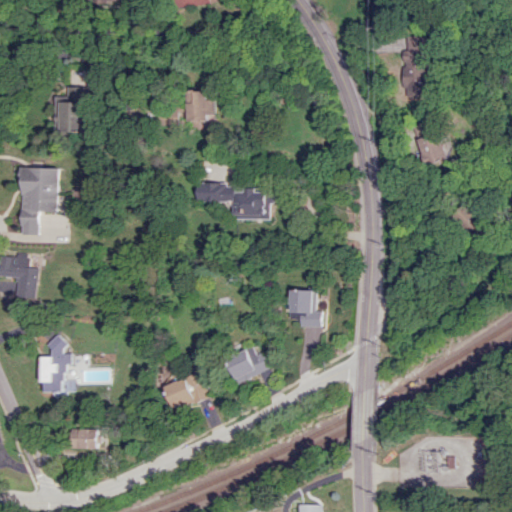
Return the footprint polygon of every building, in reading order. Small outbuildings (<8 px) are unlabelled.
[(210,1),(209,0),(172,0),(174,8),(210,1)] [(425,35),(403,36),(405,92),(427,92),(425,35)] [(86,132),(87,86),(66,86),(66,96),(54,96),(54,115),(54,131),(86,132)] [(216,99),(208,99),(207,90),(188,90),(189,120),(216,120),(216,99)] [(445,156),(438,131),(430,134),(426,120),(410,125),(421,163),(445,156)] [(59,167),(23,167),(22,234),(41,234),(41,211),(58,211),(59,167)] [(272,219),(272,191),(258,191),(258,187),(246,187),(246,185),(198,184),(198,200),(235,201),(235,218),(272,219)] [(41,267),(29,266),(30,253),(18,252),(18,256),(1,255),(0,263),(0,274),(19,276),(18,296),(39,297),(41,267)] [(291,318),(303,318),(302,325),(324,326),(325,310),(316,310),(317,289),(291,289),(291,318)] [(46,356),(46,390),(69,390),(69,364),(75,364),(75,352),(68,353),(68,338),(55,338),(55,356),(46,356)] [(265,350),(258,354),(253,346),(229,359),(241,383),(274,367),(265,350)] [(168,385),(189,376),(195,375),(199,384),(206,380),(213,394),(199,402),(198,400),(191,404),(193,408),(187,411),(183,405),(178,407),(168,385)] [(100,428),(74,428),(74,448),(101,448),(100,428)] [(302,511),(323,511),(324,504),(303,503),(302,511)]
